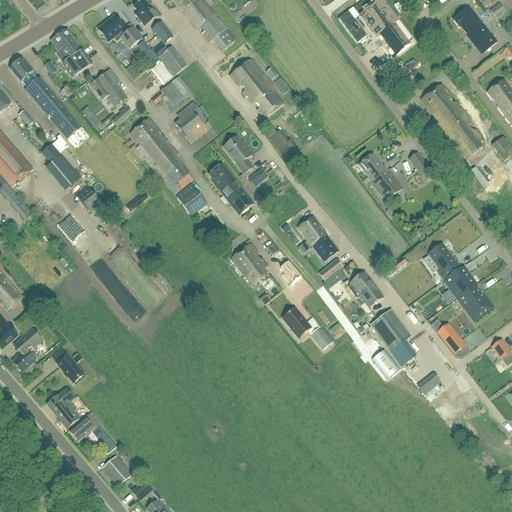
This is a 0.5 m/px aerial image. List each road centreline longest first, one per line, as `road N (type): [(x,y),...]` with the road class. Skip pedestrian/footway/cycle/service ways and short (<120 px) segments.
road 1 (unclassified): [(511,263),(312,0)]
road 2 (tertiary): [(118,511),(0,374)]
